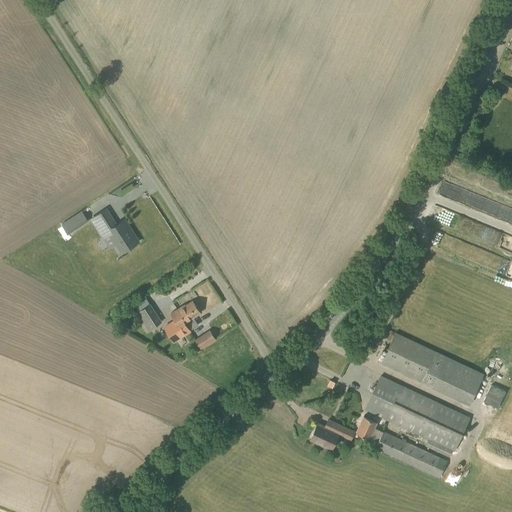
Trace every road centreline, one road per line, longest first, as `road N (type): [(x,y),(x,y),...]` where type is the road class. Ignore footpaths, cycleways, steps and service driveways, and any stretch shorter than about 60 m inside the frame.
road 1 (unclassified): [(276,371),(36,0)]
road 2 (tertiary): [(276,371),(334,315),(397,233),(511,5)]
road 3 (tertiary): [(132,511),(155,479),(276,371)]
